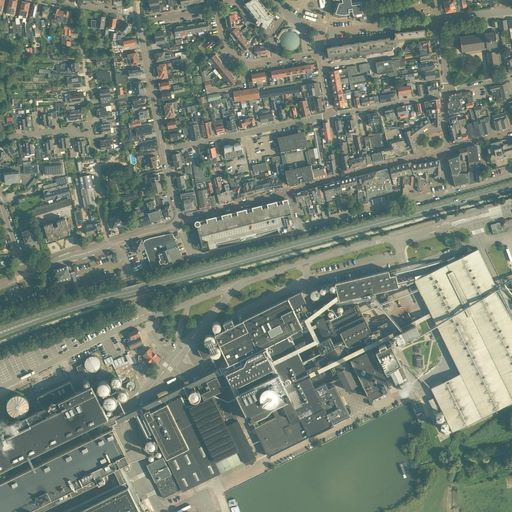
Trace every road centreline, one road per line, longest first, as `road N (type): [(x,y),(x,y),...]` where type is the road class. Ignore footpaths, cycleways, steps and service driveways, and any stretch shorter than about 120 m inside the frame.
road 1 (primary): [(119,294),(511,186)]
road 2 (residential): [(300,226),(511,174)]
road 3 (residential): [(162,149),(330,115)]
road 4 (residential): [(300,226),(283,192),(177,219)]
road 5 (residential): [(174,223),(199,256),(300,226)]
road 6 (residential): [(319,53),(245,62),(221,36),(215,7)]
road 7 (residential): [(162,149),(139,22)]
